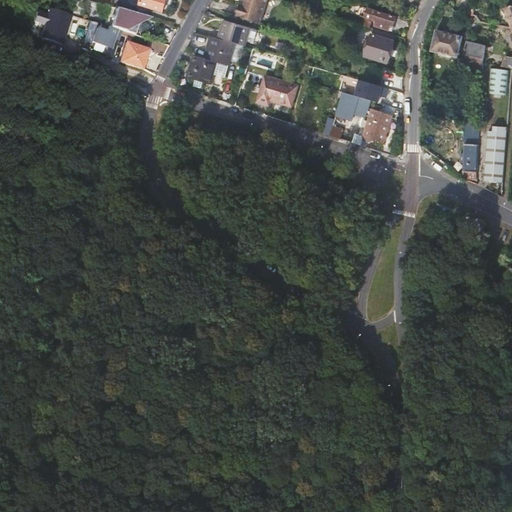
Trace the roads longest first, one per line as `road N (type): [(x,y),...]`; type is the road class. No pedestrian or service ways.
road 1 (secondary): [(157,91),(148,145),(165,193),(359,325)]
road 2 (residential): [(385,165),(157,91)]
road 3 (secondary): [(411,171),(415,45),(432,0)]
road 4 (secondary): [(411,183),(375,251),(359,325)]
road 5 (secondary): [(400,313),(411,183)]
